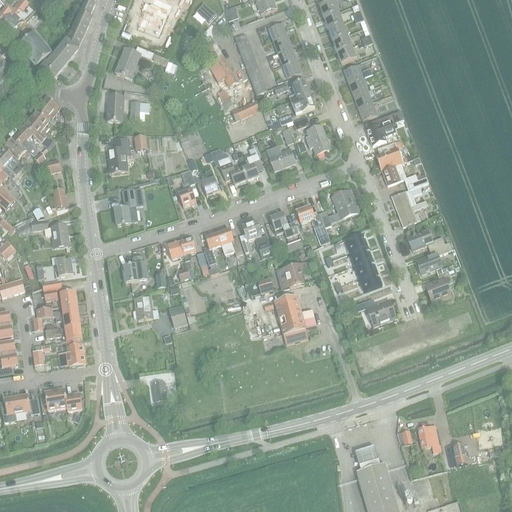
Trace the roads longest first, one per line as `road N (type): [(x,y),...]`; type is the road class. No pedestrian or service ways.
road 1 (residential): [(92,254),(200,224),(358,164)]
road 2 (secondary): [(247,437),(377,401),(511,348)]
road 3 (residential): [(358,164),(295,0)]
road 4 (residential): [(417,318),(358,164)]
road 5 (secondary): [(80,96),(92,254)]
